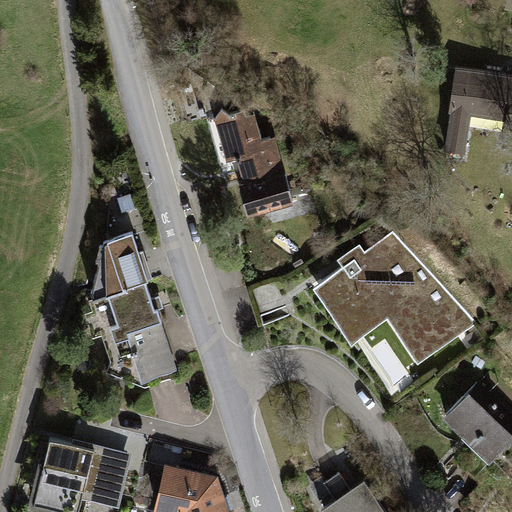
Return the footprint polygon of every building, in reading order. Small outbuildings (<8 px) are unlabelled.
[(511,72),(455,64),(443,135),(471,140),(475,113),(508,118),(505,131),(511,132),(511,72)] [(229,92),(215,115),(226,151),(235,150),(244,180),(240,182),(248,213),(295,201),(275,132),(263,135),(253,104),(245,106),(229,92)] [(146,278),(152,276),(136,225),(106,233),(107,291),(146,278)] [(107,291),(106,233),(94,239),(91,259),(94,260),(86,299),(101,330),(110,326),(119,322),(107,291)] [(343,266),(315,285),(352,341),(389,318),(417,363),(476,322),(393,233),(366,251),(360,244),(338,259),(343,266)] [(146,278),(107,291),(119,322),(110,326),(122,356),(133,351),(142,380),(176,367),(146,278)] [(388,335),(373,344),(396,382),(411,373),(388,335)] [(511,413),(480,383),(444,416),(489,463),(511,440),(511,413)] [(54,431),(36,504),(68,511),(80,511),(86,491),(123,500),(135,452),(54,431)] [(231,511),(221,472),(168,459),(157,505),(182,510),(182,511),(231,511)] [(388,511),(369,483),(326,511),(388,511)]
